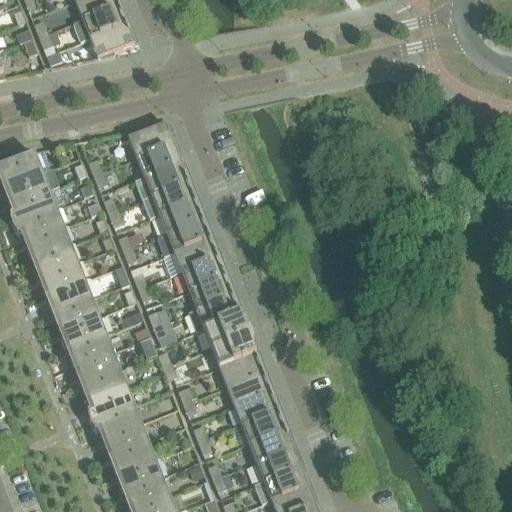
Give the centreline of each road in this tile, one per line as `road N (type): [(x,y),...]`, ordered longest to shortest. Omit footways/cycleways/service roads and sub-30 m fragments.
road 1 (residential): [(367,511),(342,503),(289,365),(297,336),(268,256),(244,248),(187,97)]
road 2 (residential): [(187,97),(467,39)]
road 3 (residential): [(461,15),(185,72)]
road 4 (residential): [(0,137),(187,97)]
road 5 (residential): [(185,72),(0,112)]
